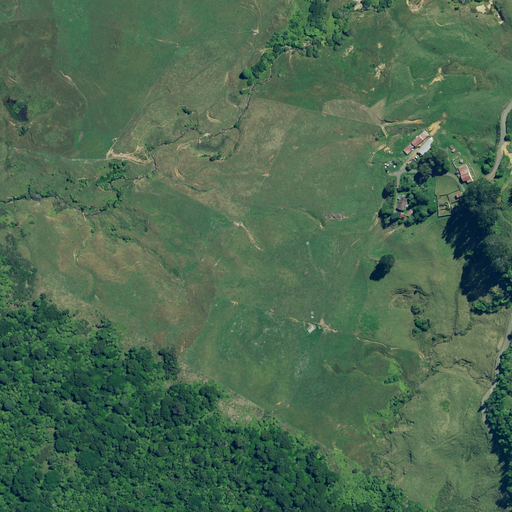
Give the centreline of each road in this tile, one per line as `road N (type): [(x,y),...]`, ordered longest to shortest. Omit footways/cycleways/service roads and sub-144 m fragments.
road 1 (unclassified): [(511,311),(479,254),(468,212),(501,161),(511,107)]
road 2 (unclassified): [(511,493),(507,455),(487,413),(511,339)]
